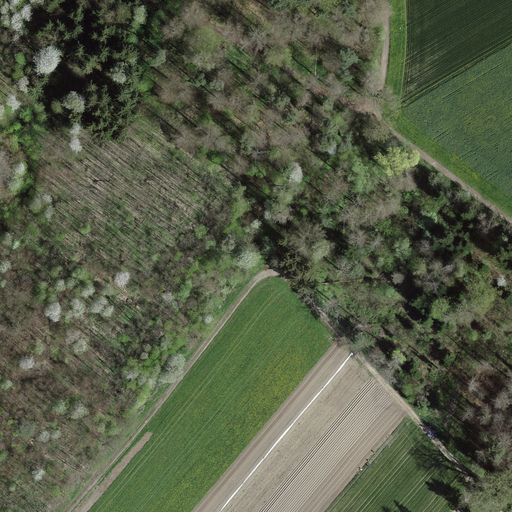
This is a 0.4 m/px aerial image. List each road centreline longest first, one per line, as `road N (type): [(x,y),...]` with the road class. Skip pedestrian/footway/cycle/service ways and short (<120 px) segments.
road 1 (track): [(455,511),(467,488),(462,467),(272,271),(259,274),(63,511)]
road 2 (track): [(146,0),(370,105),(387,64),(385,0)]
road 3 (track): [(511,226),(370,105)]
